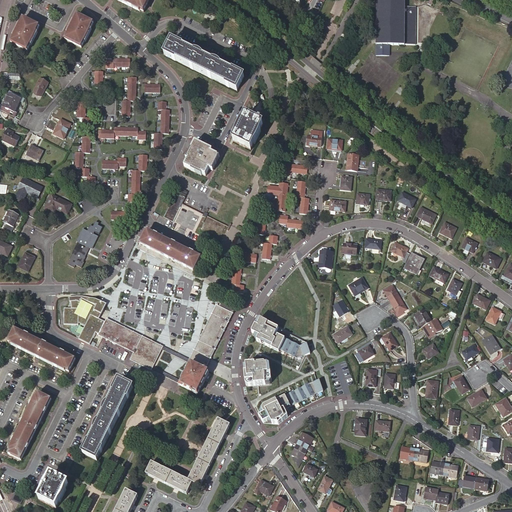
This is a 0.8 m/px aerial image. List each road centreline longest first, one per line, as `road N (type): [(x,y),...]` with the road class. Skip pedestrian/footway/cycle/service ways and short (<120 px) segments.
road 1 (tertiary): [(218,0),(511,238)]
road 2 (tertiary): [(511,220),(309,66),(237,0)]
road 3 (residential): [(139,48),(171,22),(257,66),(220,144),(185,130)]
road 4 (residential): [(268,448),(236,387),(238,340),(269,287),(321,234)]
road 5 (residential): [(321,234),(350,222),(409,230),(511,303)]
road 6 (residential): [(101,285),(111,299),(168,320),(181,278),(126,252)]
road 7 (residential): [(268,448),(298,421),(339,403),(389,405),(410,416)]
road 8 (residential): [(87,352),(107,361),(59,460),(39,450)]
road 9 (residential): [(126,252),(185,130)]
road 10 (residential): [(410,416),(404,331),(379,313),(370,318)]
road 11 (residential): [(410,416),(511,483)]
